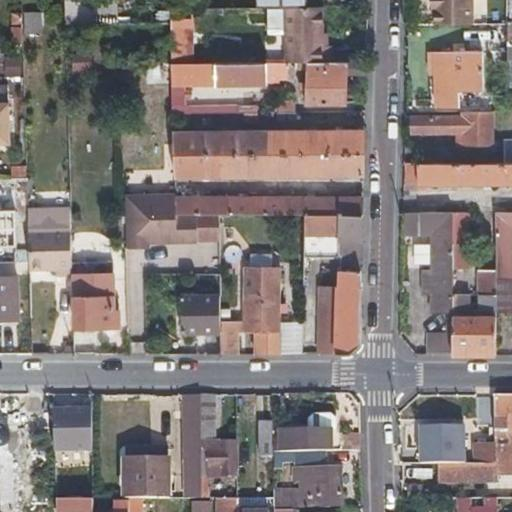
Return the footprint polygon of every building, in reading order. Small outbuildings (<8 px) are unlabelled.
[(61,0),(64,20),(86,18),(84,0),(61,0)] [(93,0),(94,26),(114,25),(113,0),(93,0)] [(432,10),(432,24),(470,24),(469,0),(429,0),(430,10),(432,10)] [(300,7),(280,7),(280,32),(297,33),(298,63),(302,63),(303,63),(328,62),(328,47),(319,46),(320,7),(300,7)] [(20,12),(20,33),(39,34),(40,12),(20,12)] [(167,31),(169,65),(189,64),(187,31),(167,31)] [(434,106),(446,106),(458,105),(457,91),(481,91),(480,52),(432,52),(434,106)] [(328,62),(303,63),(302,63),(303,107),(342,106),(341,78),(364,78),(364,62),(328,62)] [(236,106),(209,107),(181,107),(181,86),(266,85),(265,83),(285,83),(284,73),(283,73),(282,63),(189,64),(169,65),(170,114),(186,114),(242,113),(255,113),(256,113),(256,107),(236,107),(236,106)] [(293,112),(293,111),(293,101),(270,101),(270,113),(293,112)] [(409,115),(409,123),(410,132),(451,132),(451,143),(490,143),(490,111),(451,111),(451,115),(409,115)] [(293,112),(270,113),(271,121),(293,120),(293,112)] [(187,124),(186,114),(170,114),(171,124),(187,124)] [(173,175),(267,175),(361,175),(362,131),(171,133),(173,175)] [(401,184),(408,184),(415,184),(416,189),(426,189),(426,184),(511,183),(511,162),(505,162),(401,162),(401,184)] [(173,195),(122,197),(123,249),(145,249),(145,244),(145,238),(154,238),(154,244),(194,244),(194,242),(216,243),(215,213),(174,213),(173,195)] [(301,215),(361,216),(361,197),(173,195),(174,213),(215,213),(301,215)] [(432,313),(450,313),(450,293),(450,213),(400,212),(400,233),(432,233),(432,270),(421,270),(421,294),(432,294),(432,313)] [(511,212),(493,213),(493,271),(493,278),(511,277),(511,212)] [(465,213),(450,213),(450,293),(466,293),(465,253),(465,213)] [(320,285),(319,351),(336,352),(346,353),(357,344),(361,216),(301,215),(301,282),(337,282),(337,285),(320,285)] [(68,236),(68,234),(68,231),(27,232),(28,269),(54,269),(55,276),(69,275),(69,262),(68,236)] [(77,236),(68,236),(69,262),(79,262),(77,236)] [(79,262),(69,262),(69,275),(116,274),(115,261),(79,262)] [(277,267),(259,268),(242,268),(242,320),(242,329),(253,329),(253,352),(277,352),(277,322),(277,267)] [(493,278),(493,271),(476,271),(476,293),(493,293),(493,278)] [(70,299),(71,298),(72,298),(73,331),(117,329),(116,274),(69,275),(70,299)] [(0,319),(15,319),(14,275),(0,275),(0,319)] [(493,293),(493,311),(511,310),(511,277),(493,278),(493,293)] [(217,293),(198,293),(178,293),(179,331),(218,330),(218,320),(217,293)] [(466,293),(450,293),(450,313),(450,342),(450,353),(493,353),(493,311),(493,293),(476,293),(476,310),(467,310),(467,293),(466,293)] [(218,330),(218,352),(236,352),(236,330),(236,320),(218,320),(218,330)] [(300,323),(277,322),(277,352),(300,352),(300,323)] [(432,342),(432,353),(450,353),(450,342),(432,342)] [(511,394),(494,394),(494,442),(494,462),(474,462),(436,463),(437,480),(495,480),(494,474),(511,473),(511,394)] [(200,450),(200,422),(199,414),(199,395),(184,395),(187,492),(192,492),(192,499),(202,498),(200,450)] [(199,414),(200,422),(200,450),(209,449),(210,475),(235,475),(234,439),(214,439),(212,395),(199,395),(199,414)] [(55,443),(72,444),(89,444),(89,409),(54,409),(55,443)] [(260,457),(273,456),(273,454),(272,422),(260,422),(260,457)] [(0,445),(1,445),(5,444),(7,442),(8,440),(9,438),(9,435),(8,432),(6,429),(3,427),(0,426),(0,445)] [(279,433),(280,454),(325,452),(332,452),(332,432),(279,433)] [(473,443),(474,462),(494,462),(494,442),(473,443)] [(278,468),(278,466),(277,463),(285,463),(286,483),(295,483),(295,491),(274,492),(274,506),(320,506),(320,497),(339,497),(338,467),(325,467),(325,452),(280,454),(273,454),(273,456),(273,468),(278,468)] [(123,499),(128,499),(141,499),(167,499),(167,460),(124,460),(123,499)] [(56,481),(57,498),(78,498),(78,480),(56,481)] [(511,497),(511,484),(500,485),(500,497),(511,497)] [(491,511),(491,509),(469,509),(469,497),(455,497),(455,511),(491,511)] [(91,511),(91,510),(86,510),(86,498),(78,498),(57,498),(57,511),(91,511)] [(213,511),(235,511),(236,511),(236,498),(213,498),(213,511)] [(127,501),(127,511),(140,511),(141,499),(128,499),(127,501)] [(127,511),(127,501),(112,502),(112,511),(127,511)] [(190,501),(189,511),(209,511),(210,502),(190,501)]
